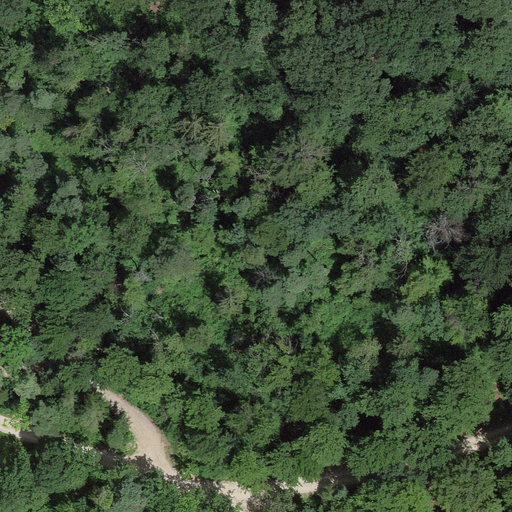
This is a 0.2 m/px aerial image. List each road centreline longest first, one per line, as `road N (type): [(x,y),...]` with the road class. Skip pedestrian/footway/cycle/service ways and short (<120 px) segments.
road 1 (track): [(511,366),(271,300),(218,274),(116,200),(26,106)]
road 2 (track): [(0,427),(225,501),(432,459),(511,432)]
road 3 (track): [(171,482),(125,414),(56,352),(0,282)]
